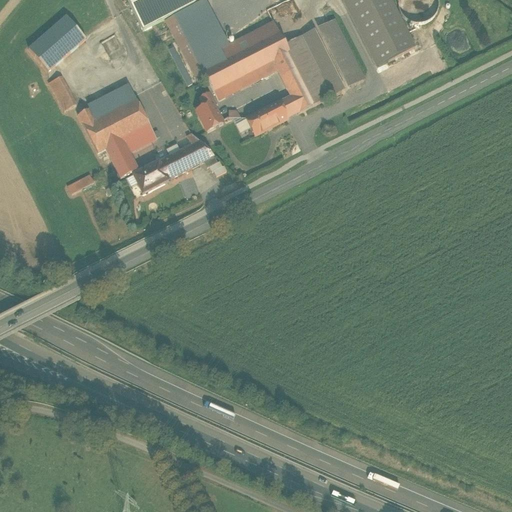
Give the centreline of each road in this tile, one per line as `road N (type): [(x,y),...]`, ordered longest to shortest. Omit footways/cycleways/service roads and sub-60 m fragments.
road 1 (secondary): [(511,69),(0,331)]
road 2 (motorway): [(445,511),(0,308)]
road 3 (unclassified): [(0,411),(55,415),(122,437),(289,511)]
road 4 (motorway): [(125,394),(385,511)]
road 5 (motorway): [(0,334),(125,394)]
road 6 (motorway): [(0,355),(125,394)]
